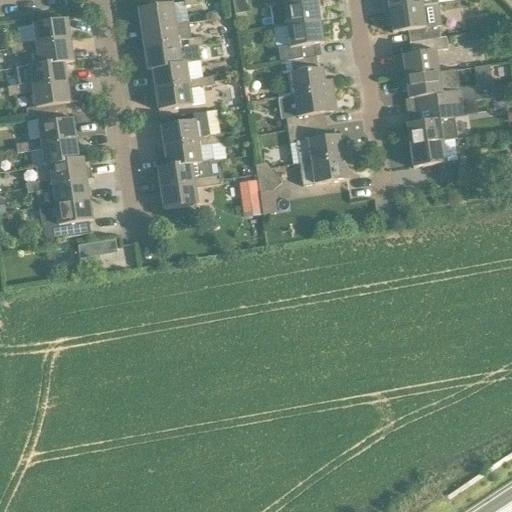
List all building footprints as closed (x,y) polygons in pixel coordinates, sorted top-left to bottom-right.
[(185,9),(198,7),(197,0),(184,0),(185,9)] [(287,29),(320,23),(317,2),(307,3),(306,0),(282,0),(283,7),(270,9),(273,31),(287,29)] [(387,0),(389,14),(438,6),(437,0),(387,0)] [(141,33),(188,26),(188,25),(175,27),(172,6),(138,11),(141,33)] [(409,45),(440,40),(438,29),(441,29),(438,6),(389,14),(393,36),(408,33),(409,45)] [(36,48),(70,43),(67,22),(33,27),(36,44),(23,46),(24,55),(37,53),(36,48)] [(305,62),(316,60),(314,47),(323,46),(320,23),(287,29),(290,49),(278,50),(279,58),(280,65),(290,63),(294,63),(305,62)] [(178,43),(190,41),(191,41),(188,26),(141,33),(144,52),(178,47),(178,43)] [(202,40),(191,41),(190,41),(191,50),(203,48),(202,40)] [(438,75),(435,54),(447,52),(446,40),(440,40),(409,45),(411,57),(402,58),(405,80),(438,75)] [(179,51),(191,50),(190,41),(178,43),(178,47),(144,52),(148,74),(152,73),(152,72),(182,68),(181,67),(179,51)] [(37,53),(24,55),(23,55),(25,68),(28,68),(39,66),(39,68),(63,64),(63,65),(64,65),(73,64),(70,43),(36,48),(37,53)] [(10,47),(12,56),(23,55),(24,55),(23,46),(21,46),(10,47)] [(280,65),(279,58),(269,62),(269,66),(280,65)] [(293,98),(333,93),(331,82),(324,83),(322,71),(318,72),(316,60),(305,62),(294,63),(290,63),(292,76),(290,77),(293,98)] [(67,84),(64,65),(63,65),(63,64),(39,68),(39,66),(28,68),(31,85),(18,87),(20,96),(32,94),(32,89),(67,84)] [(189,88),(188,83),(186,66),(181,67),(182,68),(152,72),(152,73),(155,93),(189,88)] [(420,113),(451,108),(494,102),(494,100),(500,99),(509,98),(511,97),(511,86),(492,89),(492,86),(459,91),(456,72),(438,75),(405,80),(401,81),(403,92),(407,91),(409,102),(418,101),(420,113)] [(200,82),(202,90),(214,89),(213,80),(200,82)] [(189,92),(202,90),(200,82),(188,83),(189,88),(155,93),(158,113),(191,108),(189,92)] [(27,120),(66,114),(65,107),(70,106),(67,84),(32,89),(32,94),(35,110),(26,111),(27,120)] [(7,98),(20,96),(18,87),(6,89),(7,98)] [(288,134),(326,128),(324,116),(336,115),(333,93),(293,98),(278,100),(281,122),(285,121),(288,134)] [(509,98),(500,99),(502,111),(511,109),(509,98)] [(410,149),(443,144),(456,141),(454,121),(451,108),(420,113),(421,125),(406,127),(410,149)] [(41,147),(75,142),(72,122),(68,122),(66,114),(27,120),(27,121),(37,120),(38,125),(41,143),(28,145),(30,154),(42,152),(41,147)] [(198,139),(210,137),(206,115),(192,117),(193,123),(161,128),(164,150),(199,145),(198,139)] [(309,165),(350,159),(349,149),(342,150),(340,138),(328,140),(326,128),(288,134),(289,146),(296,145),(299,166),(309,165)] [(210,137),(211,146),(224,144),(223,135),(210,137)] [(211,146),(210,137),(198,139),(199,145),(164,150),(167,169),(167,170),(191,166),(191,167),(207,165),(214,164),(211,146)] [(237,139),(239,151),(249,149),(247,137),(237,139)] [(78,163),(78,162),(75,142),(41,147),(42,152),(45,169),(50,168),(50,167),(78,163)] [(443,144),(410,149),(413,171),(422,170),(424,182),(435,180),(433,168),(446,166),(443,144)] [(17,156),(30,154),(28,145),(16,147),(17,156)] [(350,159),(309,165),(299,166),(303,189),(344,183),(342,170),(352,169),(350,159)] [(53,187),(86,182),(86,181),(91,180),(89,170),(84,171),(83,161),(78,162),(78,163),(50,167),(50,168),(45,169),(35,170),(38,185),(39,185),(40,194),(53,192),(53,187)] [(272,192),(274,190),(281,184),(266,164),(255,167),(259,193),(272,192)] [(205,179),(206,187),(220,185),(219,177),(209,178),(207,165),(191,167),(191,166),(167,170),(167,169),(157,170),(160,191),(194,186),(194,181),(205,179)] [(195,189),(206,187),(205,179),(194,181),(194,186),(160,191),(164,213),(198,207),(195,189)] [(55,207),(89,202),(86,182),(53,187),(53,192),(55,207)] [(239,185),(243,215),(260,213),(256,183),(239,185)] [(28,196),(40,194),(39,185),(38,185),(27,187),(28,196)] [(264,194),(264,215),(277,215),(278,195),(264,194)] [(89,202),(55,207),(39,210),(42,231),(44,233),(43,237),(46,241),(50,242),(54,240),(56,241),(90,236),(88,224),(92,223),(89,202)] [(112,244),(98,246),(100,256),(114,254),(112,244)]
